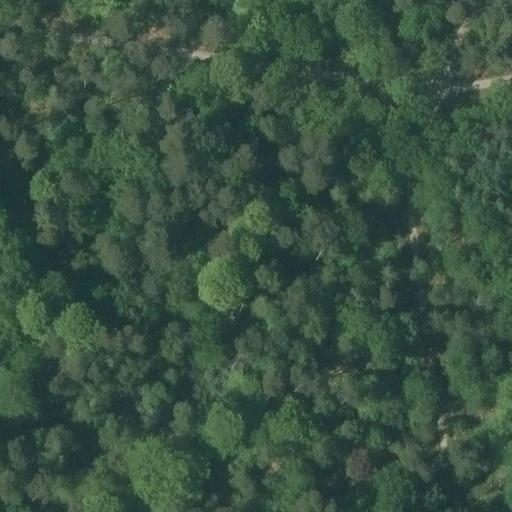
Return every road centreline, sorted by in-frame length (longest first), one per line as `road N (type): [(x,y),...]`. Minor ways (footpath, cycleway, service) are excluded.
road 1 (track): [(428,100),(0,28)]
road 2 (track): [(446,511),(422,404),(411,280),(409,158),(428,100)]
